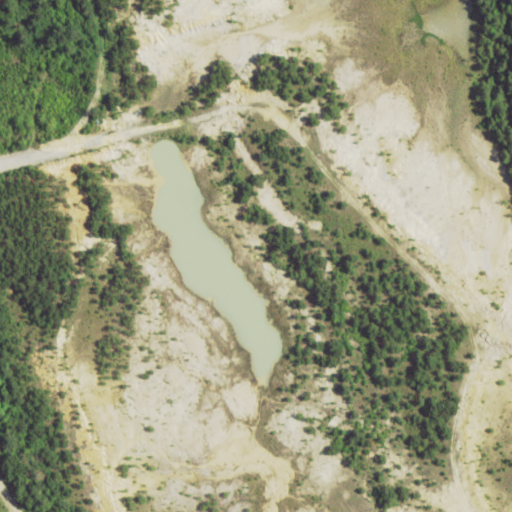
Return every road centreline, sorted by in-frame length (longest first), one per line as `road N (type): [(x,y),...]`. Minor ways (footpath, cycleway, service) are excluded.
road 1 (track): [(0,191),(60,172),(208,83),(247,28),(247,0)]
road 2 (track): [(53,511),(0,383)]
